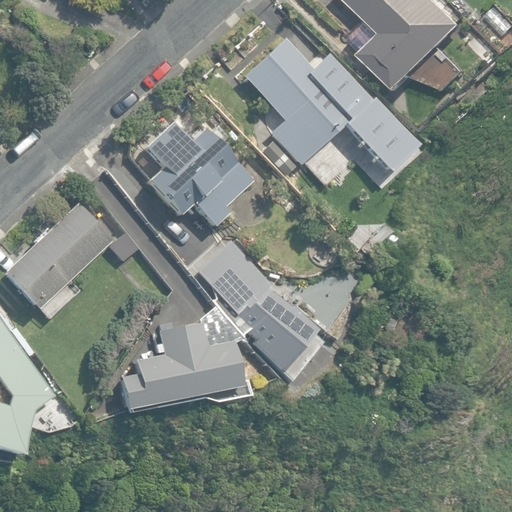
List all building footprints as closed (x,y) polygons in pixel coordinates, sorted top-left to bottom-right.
[(466,25),(440,0),(355,0),(387,30),(364,54),(402,91),(414,78),(450,91),(471,70),(446,46),(466,25)] [(485,17),(504,35),(511,27),(511,21),(496,6),(485,17)] [(268,133),(298,166),(353,116),(283,39),(241,77),(282,121),(268,133)] [(443,114),(451,124),(468,109),(460,99),(443,114)] [(349,128),(378,157),(402,132),(373,103),(349,128)] [(190,205),(212,229),(229,214),(224,208),(252,183),(196,121),(183,133),(173,123),(143,150),(160,168),(145,181),(177,217),(190,205)] [(36,308),(46,319),(78,290),(68,280),(111,240),(77,203),(0,274),(34,310),(36,308)] [(173,253),(211,300),(243,275),(205,227),(173,253)] [(112,245),(123,260),(138,249),(125,233),(112,245)] [(126,411),(126,413),(153,408),(153,406),(240,388),(231,342),(241,340),(214,306),(197,320),(197,324),(157,332),(162,356),(132,362),(135,375),(117,378),(123,411),(126,411)] [(0,448),(17,454),(32,407),(51,394),(0,323),(0,448)] [(259,354),(291,388),(316,357),(276,339),(259,354)]
